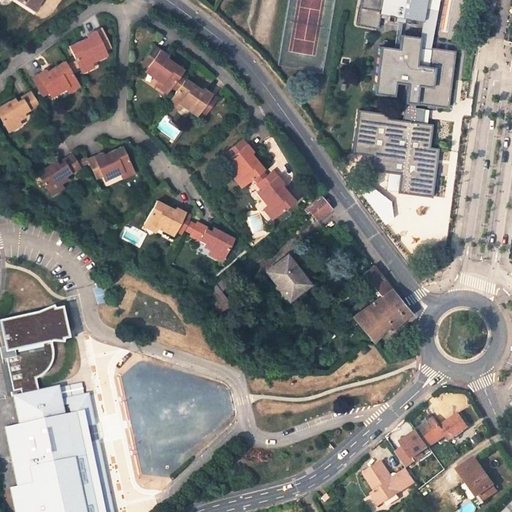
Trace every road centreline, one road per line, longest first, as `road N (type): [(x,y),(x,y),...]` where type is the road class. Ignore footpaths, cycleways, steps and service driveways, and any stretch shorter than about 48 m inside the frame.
road 1 (residential): [(400,275),(257,75),(167,0)]
road 2 (residential): [(401,405),(318,478),(210,511)]
road 3 (residential): [(490,74),(458,295)]
road 4 (residential): [(488,306),(511,137)]
